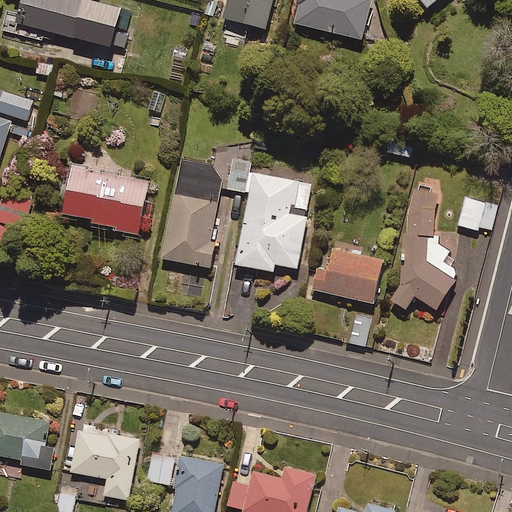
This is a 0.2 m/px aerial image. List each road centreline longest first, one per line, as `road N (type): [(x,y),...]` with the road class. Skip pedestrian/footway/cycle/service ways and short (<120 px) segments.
road 1 (secondary): [(481,418),(0,323)]
road 2 (residential): [(511,283),(481,418)]
